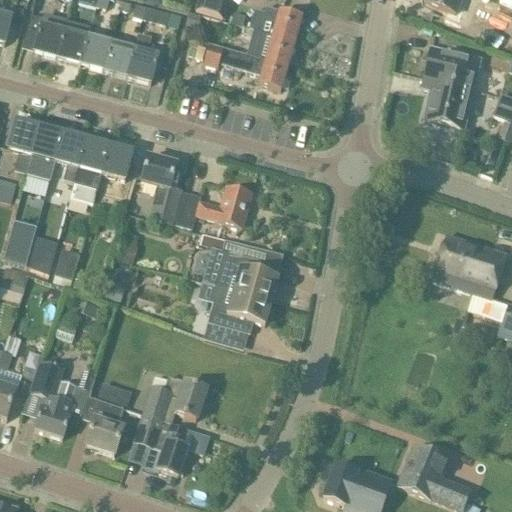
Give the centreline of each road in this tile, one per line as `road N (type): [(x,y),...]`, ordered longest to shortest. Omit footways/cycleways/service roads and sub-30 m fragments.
road 1 (residential): [(0,77),(355,169)]
road 2 (residential): [(241,511),(292,432),(317,373),(355,169)]
road 3 (residential): [(355,169),(384,0)]
road 4 (residential): [(511,210),(407,176),(355,169)]
road 5 (residential): [(0,469),(121,511)]
